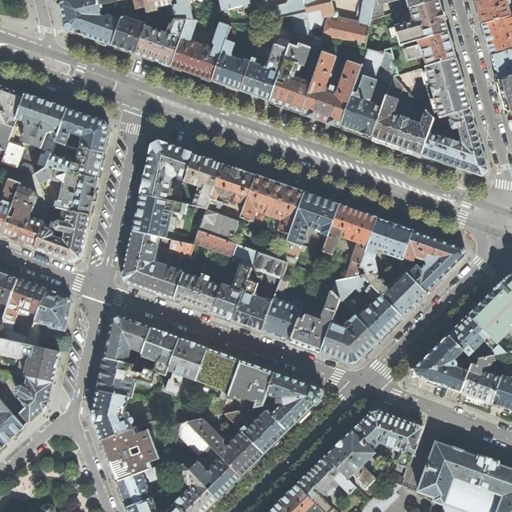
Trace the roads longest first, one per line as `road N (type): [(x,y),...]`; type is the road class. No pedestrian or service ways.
road 1 (primary): [(142,96),(511,226)]
road 2 (residential): [(98,288),(363,386)]
road 3 (tertiary): [(511,239),(363,386)]
road 4 (residential): [(511,197),(456,0)]
road 5 (residential): [(98,288),(142,96)]
road 6 (tertiary): [(363,386),(237,511)]
road 7 (residential): [(363,386),(511,440)]
road 8 (residential): [(74,408),(98,288)]
